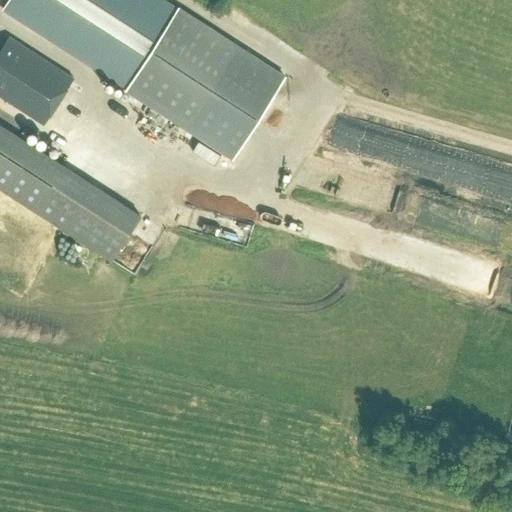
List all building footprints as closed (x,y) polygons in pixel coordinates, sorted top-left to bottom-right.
[(286,77),(165,0),(9,0),(4,9),(234,158),(286,77)] [(0,95),(44,124),(73,78),(10,38),(1,51),(0,49),(0,95)] [(334,144),(372,155),(371,157),(413,168),(417,155),(372,143),(375,132),(340,123),(334,144)] [(0,124),(0,187),(111,259),(140,215),(0,124)] [(419,147),(413,163),(439,172),(445,156),(419,147)] [(468,189),(487,189),(489,163),(469,163),(468,189)] [(139,232),(123,257),(137,266),(153,241),(139,232)]
